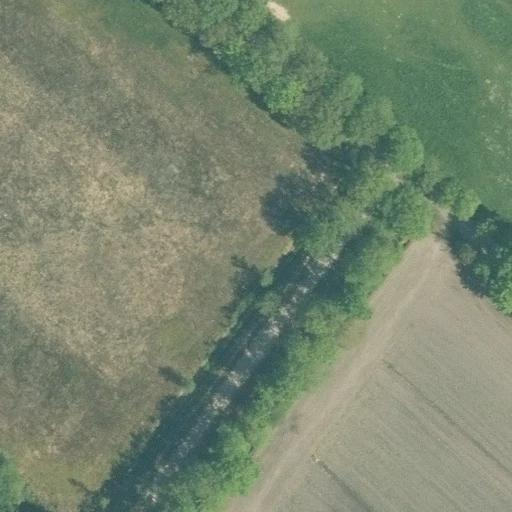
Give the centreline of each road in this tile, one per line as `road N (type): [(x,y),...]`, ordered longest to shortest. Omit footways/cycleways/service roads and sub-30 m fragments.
road 1 (track): [(140,511),(403,168)]
road 2 (unclassified): [(511,265),(211,0)]
